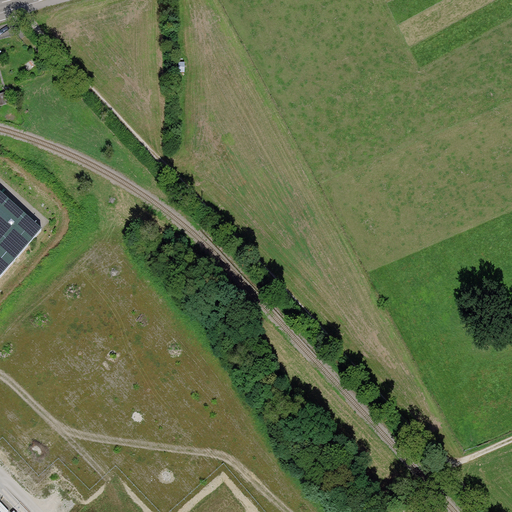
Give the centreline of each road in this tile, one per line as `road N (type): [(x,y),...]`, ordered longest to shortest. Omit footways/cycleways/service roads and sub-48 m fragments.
road 1 (track): [(12,0),(257,270),(456,464)]
road 2 (track): [(0,374),(138,511)]
